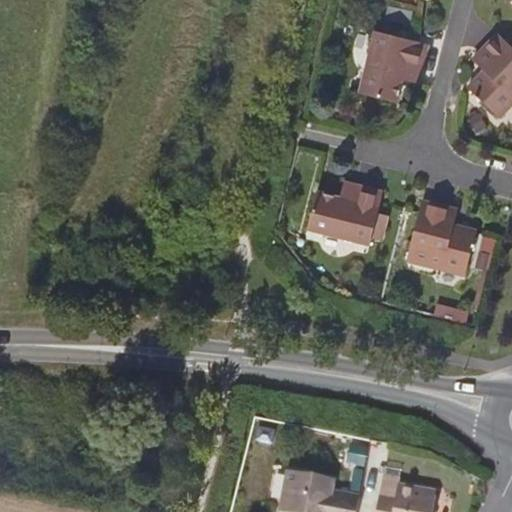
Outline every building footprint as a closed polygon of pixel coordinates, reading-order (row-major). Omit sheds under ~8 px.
[(406,71),(421,74),(428,46),(413,42),(376,33),(360,95),(397,105),(403,82),(406,71)] [(499,120),(511,105),(511,48),(507,43),(498,35),(479,54),(491,66),(484,73),(467,90),(499,120)] [(491,66),(479,54),(473,61),(484,73),(491,66)] [(406,71),(403,82),(418,86),(421,74),(406,71)] [(351,201),(354,186),(342,183),(339,198),(351,201)] [(380,240),(385,223),(376,221),(378,214),(382,198),(382,193),(354,186),(351,201),(339,198),(316,192),(307,230),(369,245),(372,238),(380,240)] [(444,225),(448,209),(422,203),(407,261),(466,275),(476,233),(452,228),(444,225)] [(444,225),(452,228),(456,211),(448,209),(444,225)] [(387,217),(378,214),(376,221),(385,223),(387,217)] [(328,499),(329,492),(331,480),(285,471),(277,511),(356,511),(358,505),(328,499)] [(383,477),(381,483),(399,486),(400,479),(383,477)] [(432,511),(436,493),(399,486),(381,483),(376,511),(432,511)] [(359,497),(329,492),(328,499),(358,505),(359,497)]
